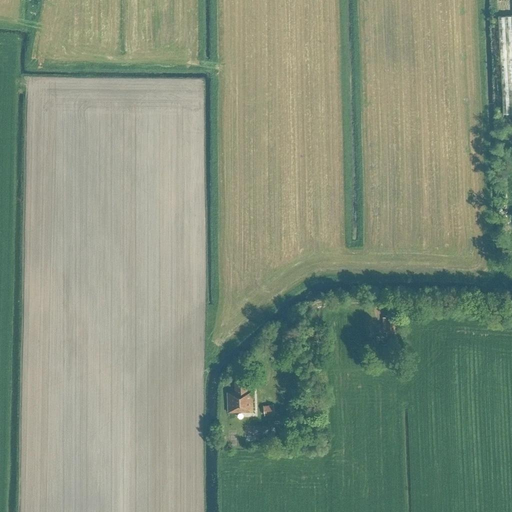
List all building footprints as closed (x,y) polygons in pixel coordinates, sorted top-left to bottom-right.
[(511,15),(498,16),(503,113),(511,112),(511,15)] [(395,335),(394,314),(385,314),(385,316),(383,317),(383,331),(386,331),(386,335),(386,337),(389,337),(389,335),(395,335)] [(374,354),(386,353),(385,344),(379,344),(379,350),(374,350),(374,354)] [(247,391),(246,380),(234,380),(235,391),(227,391),(228,411),(252,410),(252,390),(247,391)] [(264,414),(274,413),(273,404),(263,405),(264,414)]
